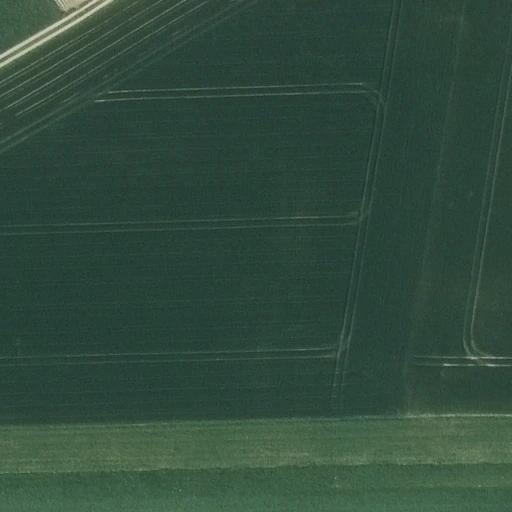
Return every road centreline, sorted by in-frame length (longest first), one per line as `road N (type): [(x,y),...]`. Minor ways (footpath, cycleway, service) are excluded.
road 1 (track): [(0,482),(511,465)]
road 2 (track): [(0,63),(106,0)]
